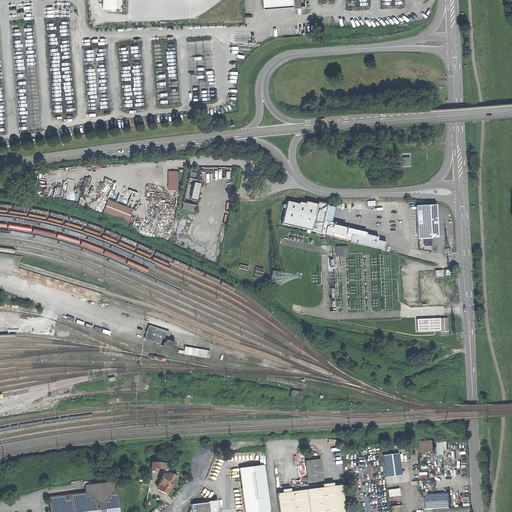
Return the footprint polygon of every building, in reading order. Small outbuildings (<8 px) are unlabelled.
[(293,6),(292,0),(261,0),(263,8),(293,6)] [(177,172),(169,172),(169,189),(168,189),(168,193),(177,193),(177,172)] [(189,179),(201,181),(202,175),(190,172),(189,178),(189,179)] [(189,178),(188,178),(182,203),(183,203),(195,206),(201,181),(189,179),(189,178)] [(107,200),(102,212),(127,221),(131,210),(107,200)] [(298,204),(286,201),(281,224),(319,233),(322,222),(326,204),(317,202),(316,205),(304,202),(304,204),(298,202),(298,204)] [(183,203),(182,209),(194,212),(195,206),(183,203)] [(436,205),(416,206),(417,239),(424,239),(424,244),(430,244),(430,238),(437,237),(436,205)] [(322,222),(319,233),(330,235),(332,226),(333,224),(322,222)] [(336,237),(336,239),(383,250),(385,242),(377,240),(377,237),(365,234),(365,233),(332,226),(330,235),(336,237)] [(159,239),(168,243),(170,235),(162,232),(159,239)] [(347,246),(336,247),(336,257),(347,257),(347,246)] [(263,269),(255,267),(252,278),(260,280),(263,269)] [(280,284),(282,274),(273,271),(270,281),(280,284)] [(447,318),(439,319),(440,330),(440,335),(440,336),(448,335),(448,331),(447,318)] [(439,319),(416,319),(417,331),(440,330),(439,319)] [(147,326),(143,338),(162,345),(161,348),(170,351),(173,343),(164,340),(166,333),(147,326)] [(184,346),(183,353),(208,358),(210,350),(184,346)] [(423,441),(423,452),(437,452),(437,441),(423,441)] [(319,459),(304,461),(307,482),(322,481),(319,459)] [(155,469),(164,469),(165,465),(165,463),(157,462),(151,462),(151,471),(156,472),(155,469)] [(244,488),(241,489),(243,511),(256,511),(269,510),(263,465),(241,468),(244,488)] [(168,473),(166,472),(165,474),(164,474),(157,488),(158,488),(157,490),(167,496),(176,477),(170,474),(168,473)] [(144,480),(139,479),(135,501),(146,503),(150,480),(145,479),(144,480)] [(113,482),(88,485),(88,493),(48,498),(49,507),(51,506),(51,511),(118,511),(116,490),(113,490),(113,482)] [(337,511),(334,486),(276,493),(278,511),(337,511)] [(398,488),(386,490),(387,497),(399,495),(398,488)] [(359,511),(357,494),(348,495),(350,511),(359,511)] [(452,510),(451,495),(427,497),(428,511),(434,511),(471,511),(471,509),(452,510)] [(207,503),(190,505),(191,509),(189,510),(188,511),(217,511),(216,500),(207,501),(207,503)]
